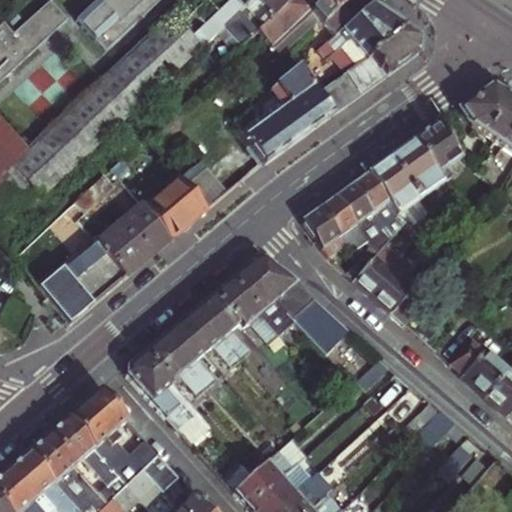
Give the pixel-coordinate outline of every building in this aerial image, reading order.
[(100,0),(78,20),(106,52),(165,0),(100,0)] [(235,0),(236,0),(194,38),(205,50),(217,39),(225,31),(259,0),(235,0)] [(259,0),(225,31),(238,45),(229,53),(218,63),(224,68),(241,53),(259,36),(299,0),(259,0)] [(319,25),(322,28),(331,20),(343,9),(355,24),(371,11),(383,0),(299,0),(259,36),(267,45),(258,53),(265,60),(274,52),(313,18),(319,25)] [(0,82),(67,23),(50,6),(19,34),(1,13),(0,13),(0,82)] [(355,24),(343,9),(331,20),(343,33),(355,24)] [(416,50),(417,42),(383,19),(371,11),(355,24),(343,33),(328,46),(335,56),(351,44),(364,61),(317,96),(332,115),(351,101),(415,56),(416,50)] [(0,233),(2,236),(205,50),(194,38),(174,16),(29,148),(0,175),(0,233)] [(319,25),(313,18),(274,52),(280,60),(319,25)] [(225,31),(217,39),(229,53),(238,45),(225,31)] [(332,115),(317,96),(297,70),(273,90),(307,133),(332,115)] [(237,102),(215,76),(204,86),(225,112),(237,102)] [(456,109),(467,123),(492,139),(511,109),(511,98),(501,91),(491,85),(456,109)] [(307,133),(273,90),(233,122),(255,154),(263,164),(307,133)] [(511,109),(492,139),(511,152),(511,109)] [(0,175),(29,148),(0,115),(0,175)] [(442,165),(468,149),(445,117),(433,125),(420,134),(442,165)] [(408,142),(395,151),(418,182),(425,190),(448,174),(442,165),(420,134),(408,142)] [(418,182),(395,151),(385,158),(374,165),(396,192),(398,196),(418,182)] [(398,196),(396,192),(374,165),(365,171),(358,176),(379,204),(389,220),(407,207),(405,205),(398,196)] [(379,204),(358,176),(349,182),(341,188),(370,232),(374,238),(380,248),(390,236),(395,230),(389,220),(379,204)] [(205,211),(180,180),(165,193),(190,223),(196,219),(205,211)] [(370,232),(341,188),(335,192),(326,198),(355,243),(370,232)] [(179,232),(190,223),(165,193),(146,210),(170,240),(179,232)] [(355,243),(326,198),(318,204),(310,210),(323,230),(329,238),(340,253),(355,243)] [(146,210),(143,207),(122,226),(69,272),(95,304),(139,266),(153,254),(170,240),(146,210)] [(430,230),(412,212),(406,219),(424,237),(430,230)] [(367,262),(357,272),(365,279),(377,289),(398,266),(404,259),(409,253),(390,236),(380,248),(379,249),(367,262)] [(379,249),(380,248),(374,238),(361,252),(367,262),(379,249)] [(265,249),(261,248),(251,257),(302,314),(332,346),(356,325),(269,249),(265,249)] [(357,272),(367,262),(361,252),(349,265),(357,272)] [(244,263),(235,270),(280,321),(288,330),(302,314),(251,257),(244,263)] [(404,259),(398,266),(377,289),(385,297),(395,306),(414,285),(417,282),(422,275),(404,259)] [(280,321),(235,270),(228,276),(220,283),(250,317),(258,312),(267,322),(272,328),(280,321)] [(71,324),(95,304),(69,272),(45,293),(71,324)] [(243,323),(250,317),(220,283),(211,291),(203,297),(229,327),(237,337),(242,343),(247,349),(257,340),(243,323)] [(408,317),(427,297),(414,285),(395,306),(408,317)] [(211,342),(229,327),(203,297),(196,303),(185,312),(211,342)] [(0,325),(0,329),(18,335),(27,309),(8,303),(0,325)] [(211,342),(185,312),(179,317),(168,326),(221,387),(230,381),(203,349),(211,342)] [(267,322),(258,312),(250,317),(260,328),(267,322)] [(221,387),(168,326),(157,335),(149,342),(185,383),(193,376),(210,396),(221,387)] [(477,338),(457,361),(467,369),(486,347),(477,338)] [(193,398),(196,396),(185,383),(149,342),(139,350),(129,358),(130,364),(178,418),(193,406),(192,404),(196,401),(193,398)] [(511,364),(511,362),(490,343),(486,347),(467,369),(477,378),(490,390),(511,364)] [(371,392),(394,371),(381,356),(358,377),(371,392)] [(511,364),(490,390),(511,408),(511,364)] [(132,411),(105,379),(88,394),(71,408),(123,463),(132,472),(132,471),(145,460),(138,452),(120,432),(125,428),(119,420),(132,411)] [(430,415),(442,402),(433,394),(421,406),(430,415)] [(113,471),(123,463),(71,408),(60,418),(52,424),(80,453),(90,446),(113,471)] [(80,453),(52,424),(40,434),(31,442),(58,472),(69,463),(93,490),(105,480),(80,453)] [(305,450),(292,435),(256,466),(236,484),(242,491),(249,499),(297,457),(305,450)] [(145,460),(146,459),(161,444),(154,437),(138,452),(145,460)] [(473,450),(462,439),(438,465),(449,475),(473,450)] [(58,472),(31,442),(21,450),(12,458),(40,488),(48,481),(78,511),(89,511),(93,508),(84,498),(58,472)] [(161,444),(146,459),(166,481),(171,476),(181,467),(161,444)] [(270,511),(299,486),(312,474),(297,457),(249,499),(255,506),(260,511),(270,511)] [(62,511),(40,488),(12,458),(0,468),(0,467),(0,487),(18,506),(30,497),(43,511),(62,511)] [(161,486),(166,481),(146,459),(145,460),(132,471),(140,480),(152,494),(161,486)] [(329,488),(335,482),(320,466),(312,474),(299,486),(313,502),(329,488)] [(132,472),(117,486),(124,495),(132,488),(140,480),(132,471),(132,472)] [(102,500),(113,489),(105,480),(93,490),(84,498),(93,508),(102,500)] [(206,511),(214,505),(197,485),(190,492),(182,499),(193,511),(206,511)] [(119,500),(124,495),(117,486),(113,489),(102,500),(110,508),(119,500)] [(301,511),(313,502),(299,486),(270,511),(301,511)] [(18,506),(0,487),(0,511),(23,511),(21,509),(18,506)] [(321,511),(331,511),(342,502),(329,488),(313,502),(321,511)] [(193,511),(182,499),(175,506),(169,511),(193,511)] [(93,508),(89,511),(112,511),(113,511),(110,508),(102,500),(93,508)] [(321,511),(313,502),(301,511),(321,511)] [(351,511),(342,502),(331,511),(351,511)]
